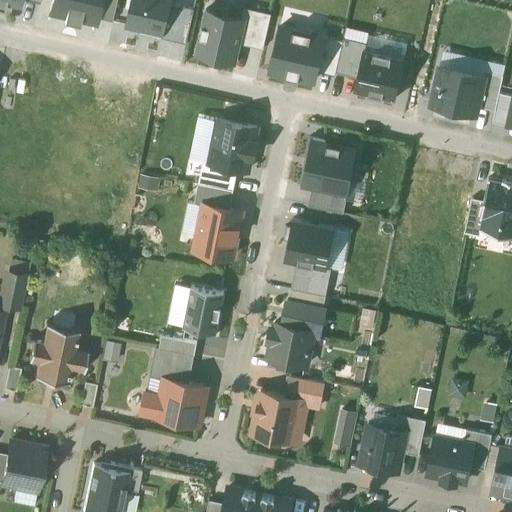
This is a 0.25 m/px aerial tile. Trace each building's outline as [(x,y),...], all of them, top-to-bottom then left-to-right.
[(52,0),(50,13),(96,23),(97,17),(101,0),(52,0)] [(117,0),(101,0),(97,17),(113,20),(117,0)] [(170,0),(132,0),(128,22),(164,30),(170,2),(170,0)] [(193,7),(170,2),(164,30),(163,35),(185,40),(193,7)] [(247,7),(244,20),(239,42),(262,48),(271,13),(247,7)] [(244,20),(209,11),(199,52),(234,60),(239,42),(244,20)] [(326,26),(284,16),(271,69),(313,79),(316,69),(324,35),(326,26)] [(341,39),(324,35),(316,69),(333,73),(341,39)] [(337,70),(360,75),(365,51),(367,43),(344,38),(337,70)] [(400,59),(365,51),(360,75),(358,86),(392,94),(400,59)] [(485,75),(440,65),(431,102),(476,113),(478,105),(485,75)] [(486,70),(485,75),(478,105),(494,109),(502,74),(486,70)] [(509,124),(511,109),(511,94),(500,92),(493,120),(509,124)] [(258,126),(217,117),(207,160),(238,167),(248,169),(258,126)] [(357,149),(312,140),(303,184),(313,186),(347,193),(357,149)] [(195,198),(201,199),(229,205),(238,167),(207,160),(204,160),(195,198)] [(511,183),(491,178),(480,223),(511,231),(511,183)] [(347,193),(313,186),(310,203),(344,210),(347,193)] [(191,248),(234,258),(245,209),(229,205),(201,199),(191,248)] [(326,266),(297,260),(292,286),(326,293),(331,267),(326,266)] [(5,269),(0,293),(0,304),(17,308),(25,274),(5,269)] [(192,288),(184,329),(215,335),(223,293),(192,288)] [(290,288),(284,316),(317,323),(320,324),(327,295),(290,288)] [(269,338),(312,347),(317,323),(284,316),(274,314),(269,338)] [(77,331),(45,324),(42,341),(34,339),(29,362),(37,363),(34,378),(66,385),(69,372),(80,374),(85,350),(74,348),(77,331)] [(157,346),(147,389),(159,392),(162,377),(188,383),(198,342),(162,334),(159,346),(157,346)] [(264,361),(307,371),(312,347),(269,338),(264,361)] [(21,370),(8,367),(3,388),(16,392),(21,370)] [(291,374),(286,395),(299,398),(320,402),(324,382),(291,374)] [(138,416),(198,430),(208,387),(188,383),(162,377),(159,392),(147,389),(144,389),(138,416)] [(96,384),(84,382),(80,406),(92,408),(96,384)] [(258,388),(247,436),(288,445),(299,398),(286,395),(258,388)] [(400,412),(397,426),(409,428),(404,449),(418,452),(426,418),(400,412)] [(368,419),(359,461),(400,470),(404,449),(409,428),(397,426),(368,419)] [(493,433),(467,428),(465,442),(474,444),(470,465),(485,468),(488,454),(490,444),(493,433)] [(511,436),(508,435),(505,447),(490,444),(488,454),(500,456),(497,472),(493,489),(511,493),(511,436)] [(465,442),(436,436),(428,473),(443,476),(443,479),(456,482),(457,479),(467,481),(470,465),(474,444),(465,442)] [(46,448),(9,440),(5,458),(0,480),(0,487),(36,495),(46,448)] [(500,456),(488,454),(485,468),(485,470),(497,472),(500,456)] [(116,511),(125,470),(92,464),(84,510),(95,511),(116,511)] [(256,511),(262,488),(231,480),(226,503),(223,511),(256,511)] [(262,488),(256,511),(288,511),(293,495),(262,488)] [(223,511),(226,503),(209,499),(205,511),(223,511)]
